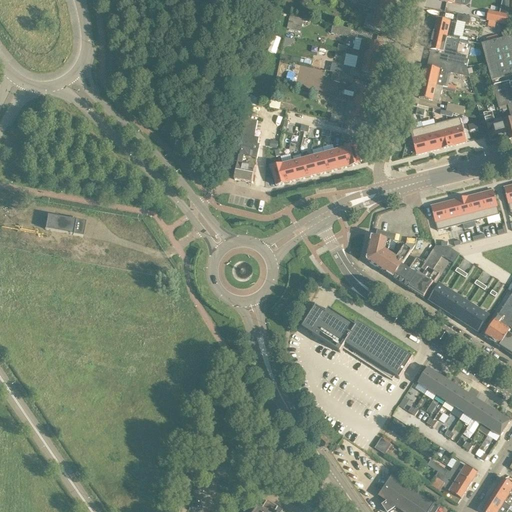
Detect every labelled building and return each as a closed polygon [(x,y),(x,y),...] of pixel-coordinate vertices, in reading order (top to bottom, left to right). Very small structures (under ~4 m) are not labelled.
[(374,11),(389,14),(392,0),(370,0),(368,10),(374,11)] [(508,16),(509,1),(506,0),(502,0),(499,14),(508,16)] [(386,30),(389,14),(374,11),(371,27),(386,30)] [(506,26),(508,16),(499,14),(488,12),(486,22),(506,26)] [(470,18),(458,15),(456,22),(469,25),(470,18)] [(290,16),(287,29),(301,32),(304,19),(290,16)] [(456,24),(451,23),(436,19),(433,35),(453,39),(456,24)] [(331,34),(349,38),(350,30),(333,26),(331,34)] [(429,50),(449,55),(453,39),(433,35),(429,50)] [(275,54),(281,39),(273,36),(268,51),(275,54)] [(511,37),(482,45),(499,109),(499,108),(500,111),(502,110),(503,112),(506,111),(505,107),(507,106),(511,120),(502,122),(506,138),(507,142),(511,141),(511,37)] [(358,56),(364,57),(379,60),(382,45),(368,41),(362,40),(358,56)] [(258,68),(263,69),(267,58),(262,56),(261,56),(257,67),(258,68)] [(358,56),(358,58),(355,70),(355,71),(361,72),(376,76),(379,60),(364,57),(358,56)] [(447,64),(467,68),(468,61),(449,56),(447,64)] [(313,59),(311,67),(319,69),(321,61),(313,59)] [(319,69),(330,71),(332,65),(325,63),(325,62),(321,61),(319,69)] [(330,72),(349,77),(351,69),(343,67),(332,64),(332,65),(330,71),(330,72)] [(422,83),(443,88),(446,73),(470,78),(467,68),(447,64),(445,72),(438,71),(425,68),(422,83)] [(295,74),(288,73),(286,82),(293,84),(295,74)] [(331,80),(352,84),(353,79),(333,74),(331,80)] [(455,93),(456,91),(448,89),(443,88),(422,83),(419,99),(433,102),(439,103),(442,91),(455,93)] [(358,87),(354,102),(369,106),(373,90),(358,87)] [(250,95),(248,106),(260,107),(261,100),(250,95)] [(271,101),(270,105),(270,108),(280,110),(281,103),(271,101)] [(366,122),(369,106),(354,102),(351,118),(366,122)] [(448,105),(446,113),(447,113),(453,114),(464,116),(465,109),(448,105)] [(491,142),(506,138),(502,122),(502,120),(495,122),(492,113),(486,114),(483,105),(477,106),(480,116),(484,115),(489,134),(491,142)] [(347,124),(348,118),(332,115),(330,121),(347,124)] [(447,122),(454,147),(466,143),(460,119),(447,122)] [(234,181),(252,184),(260,145),(258,145),(259,139),(255,138),(258,122),(246,120),(234,181)] [(454,147),(447,122),(435,125),(442,150),(454,147)] [(423,128),(429,153),(442,150),(435,125),(423,128)] [(417,156),(429,153),(423,128),(410,132),(417,156)] [(345,148),(350,168),(360,165),(355,146),(345,148)] [(334,151),(339,170),(350,168),(345,148),(334,151)] [(324,154),(329,173),(339,170),(334,151),(324,154)] [(313,157),(319,176),(329,173),(324,154),(313,157)] [(283,164),(292,161),(290,155),(281,159),(283,164)] [(303,159),(308,179),(319,176),(313,157),(303,159)] [(292,162),(298,181),(308,179),(303,159),(292,162)] [(282,165),(287,184),(298,181),(292,162),(282,165)] [(287,184),(282,165),(272,168),(277,187),(287,184)] [(493,191),(480,194),(486,219),(499,216),(493,191)] [(486,219),(480,194),(468,197),(474,222),(486,219)] [(456,201),(462,225),(474,222),(468,197),(456,201)] [(444,204),(450,228),(462,225),(456,201),(444,204)] [(450,228),(444,204),(431,207),(437,232),(450,228)] [(46,229),(73,235),(83,237),(86,222),(76,220),(76,221),(48,216),(46,229)] [(396,235),(377,231),(376,238),(371,237),(367,260),(368,262),(385,274),(397,256),(394,254),(393,256),(387,253),(390,241),(392,241),(394,242),(396,235)] [(385,274),(394,279),(402,266),(412,252),(415,247),(406,245),(398,257),(397,256),(385,274)] [(425,264),(418,274),(409,289),(424,299),(440,275),(435,272),(431,279),(431,280),(430,282),(425,278),(428,274),(425,272),(428,268),(433,271),(443,256),(453,263),(459,255),(448,247),(447,247),(441,247),(437,246),(425,264)] [(409,289),(418,274),(425,264),(417,259),(409,271),(402,266),(394,279),(409,289)] [(439,308),(450,292),(440,286),(429,302),(439,308)] [(449,314),(459,298),(450,292),(439,308),(449,314)] [(485,338),(500,348),(508,335),(511,329),(511,296),(509,300),(506,306),(505,305),(499,315),(500,315),(485,338)] [(459,321),(469,304),(459,298),(449,314),(459,321)] [(468,327),(479,311),(469,304),(459,321),(468,327)] [(413,359),(357,323),(355,327),(329,311),(326,315),(317,309),(303,330),(340,354),(343,350),(392,382),(395,377),(399,380),(413,359)] [(478,333),(489,317),(479,311),(468,327),(478,333)] [(511,356),(511,336),(508,335),(500,348),(511,356)] [(418,385),(427,391),(437,376),(427,370),(418,385)] [(437,376),(427,391),(436,397),(446,382),(437,376)] [(446,382),(436,397),(445,403),(455,387),(446,382)] [(455,387),(445,403),(454,409),(464,393),(455,387)] [(464,393),(454,409),(463,414),(473,399),(464,393)] [(473,399),(463,414),(473,420),(482,405),(473,399)] [(482,405),(473,420),(482,426),(491,411),(482,405)] [(501,417),(491,411),(482,426),(491,432),(501,417)] [(510,423),(501,417),(491,432),(500,438),(510,423)] [(374,449),(384,456),(391,446),(381,439),(374,449)] [(485,453),(479,449),(475,456),(481,460),(485,453)] [(459,464),(457,462),(452,470),(472,482),(478,474),(460,463),(459,464)] [(467,491),(472,482),(452,470),(449,475),(447,473),(444,477),(467,491)] [(443,488),(449,492),(461,500),(467,491),(444,477),(438,473),(435,478),(445,485),(443,488)] [(436,511),(439,508),(433,504),(392,476),(378,497),(386,502),(381,506),(385,511),(390,511),(395,509),(400,511),(436,511)] [(511,484),(503,479),(498,488),(511,496),(511,484)] [(511,496),(498,488),(492,496),(504,503),(510,507),(511,504),(511,496)] [(499,511),(511,511),(508,510),(510,507),(504,503),(492,496),(487,504),(499,511)] [(275,511),(277,509),(267,502),(262,510),(258,508),(255,511),(275,511)]
